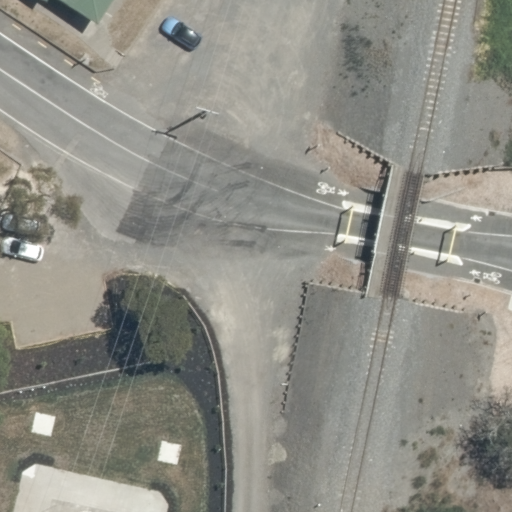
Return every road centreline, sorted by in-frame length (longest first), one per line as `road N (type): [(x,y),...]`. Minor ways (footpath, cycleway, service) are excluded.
road 1 (residential): [(0,66),(91,130),(188,180),(278,208),(511,254)]
road 2 (track): [(232,196),(264,364),(253,511)]
